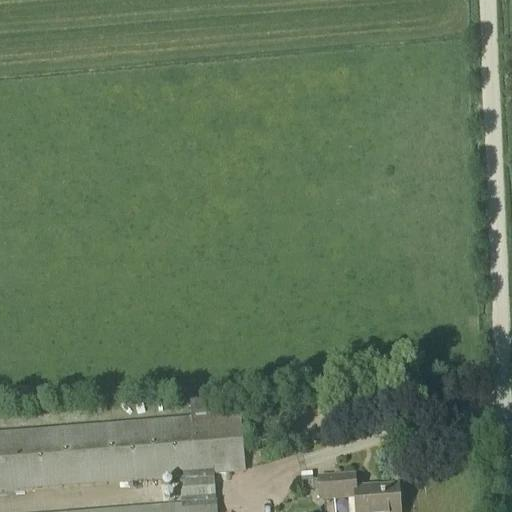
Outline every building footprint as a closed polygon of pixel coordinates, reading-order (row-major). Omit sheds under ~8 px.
[(402,204),(414,203),(411,124),(400,124),(402,204)] [(452,249),(448,220),(435,222),(439,251),(452,249)] [(332,394),(318,414),(332,424),(346,404),(332,394)] [(238,416),(0,435),(0,493),(178,480),(212,477),(243,475),(238,416)] [(212,477),(178,480),(180,506),(214,503),(212,477)] [(351,477),(317,480),(319,502),(355,499),(355,511),(397,511),(395,487),(352,490),(351,477)] [(215,511),(214,503),(180,506),(109,511),(215,511)]
